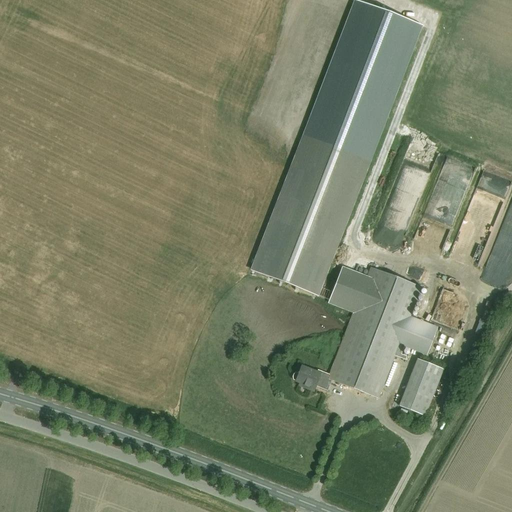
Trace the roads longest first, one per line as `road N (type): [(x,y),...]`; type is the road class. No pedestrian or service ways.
road 1 (secondary): [(328,511),(98,423),(0,395)]
road 2 (unclassified): [(269,511),(0,413)]
